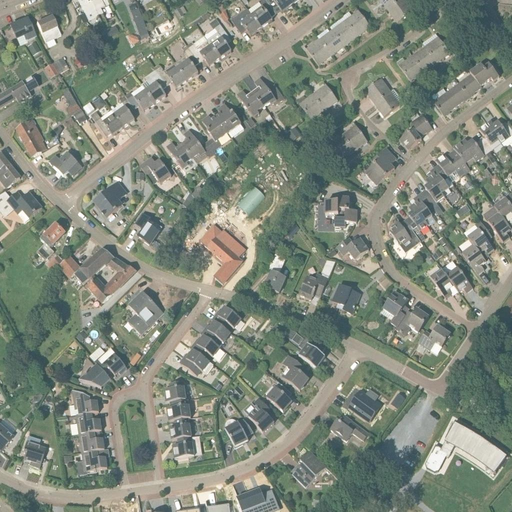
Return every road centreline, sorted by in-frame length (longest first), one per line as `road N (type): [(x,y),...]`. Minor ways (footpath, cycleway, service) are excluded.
road 1 (residential): [(61,206),(166,121),(340,0)]
road 2 (residential): [(159,488),(225,476),(270,454),(358,347)]
road 3 (residential): [(410,167),(355,106),(348,82),(421,29),(445,0)]
road 4 (residential): [(473,331),(395,275),(378,252),(376,215),(410,167)]
road 5 (residential): [(209,291),(128,260),(61,206)]
road 6 (residential): [(358,347),(209,291)]
road 7 (residential): [(410,167),(511,81)]
road 8 (residential): [(0,477),(57,497),(126,493)]
road 9 (residential): [(145,395),(148,373),(209,291)]
road 10 (residential): [(145,395),(120,399),(114,409),(126,493)]
